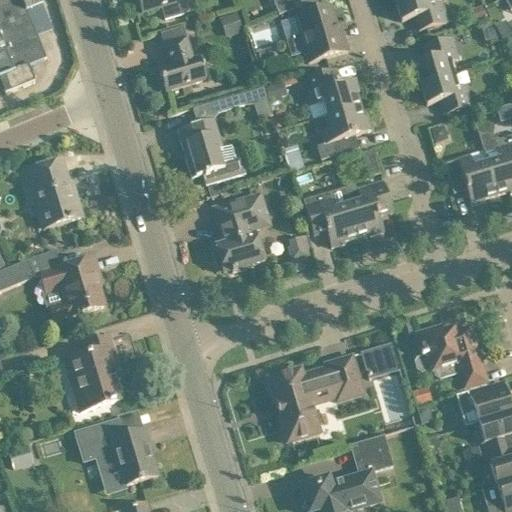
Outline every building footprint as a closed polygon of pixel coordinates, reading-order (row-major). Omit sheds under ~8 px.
[(0,0),(0,59),(7,77),(0,79),(0,83),(5,96),(35,84),(28,68),(46,60),(26,12),(42,6),(39,0),(0,0)] [(136,0),(141,15),(161,9),(164,21),(185,15),(181,3),(182,3),(181,0),(136,0)] [(271,0),(279,17),(295,11),(299,9),(318,2),(317,0),(271,0)] [(430,0),(404,0),(395,3),(401,24),(415,20),(419,33),(438,27),(447,24),(440,3),(432,5),(430,0)] [(511,10),(511,0),(503,0),(510,12),(511,10)] [(486,19),(482,7),(465,13),(469,24),(486,19)] [(339,27),(336,28),(330,9),(295,19),(300,36),(285,40),(291,59),(305,54),(308,65),(348,54),(339,27)] [(219,20),(225,39),(242,34),(236,15),(219,20)] [(479,27),(485,44),(495,40),(489,24),(479,27)] [(192,61),(186,39),(182,40),(163,46),(169,67),(158,71),(165,94),(206,82),(199,59),(192,61)] [(414,66),(420,87),(454,77),(450,64),(458,62),(452,40),(423,48),(427,62),(414,66)] [(323,104),(327,117),(360,108),(356,95),(358,94),(354,80),(339,85),(335,72),(305,81),(312,107),(323,104)] [(454,77),(420,87),(426,108),(440,103),(444,117),(463,111),(472,108),(466,87),(457,89),(454,77)] [(269,103),(277,100),(287,97),(283,84),(265,89),(269,103)] [(197,126),(196,127),(176,132),(191,181),(202,178),(205,188),(207,188),(216,185),(245,176),(241,161),(222,166),(217,151),(222,149),(214,121),(218,115),(243,108),(254,107),(268,103),(264,89),(192,110),(197,126)] [(360,108),(327,117),(331,131),(320,134),(324,146),(316,148),(321,162),(336,158),(332,145),(370,133),(366,120),(363,120),(360,108)] [(443,128),(430,132),(433,145),(447,141),(443,128)] [(479,138),(484,154),(487,165),(496,197),(509,194),(510,196),(511,195),(511,137),(497,142),(495,138),(486,136),(479,138)] [(378,173),(372,152),(361,155),(367,176),(378,173)] [(487,165),(484,154),(444,166),(451,191),(464,188),(471,208),(485,204),(484,201),(496,197),(487,165)] [(304,169),(301,157),(288,160),(292,173),(304,169)] [(26,173),(31,193),(42,230),(81,219),(71,185),(67,186),(60,163),(26,173)] [(216,185),(207,188),(210,199),(219,196),(216,185)] [(355,187),(342,191),(343,195),(356,240),(369,236),(370,238),(384,234),(379,219),(392,215),(383,185),(357,193),(355,187)] [(327,195),(302,203),(313,239),(326,235),(331,250),(345,246),(344,243),(356,240),(343,195),(328,199),(327,195)] [(215,248),(217,254),(214,256),(218,269),(221,268),(223,274),(231,272),(232,275),(247,271),(246,268),(266,261),(261,244),(257,245),(253,232),(269,228),(260,197),(213,211),(223,246),(215,248)] [(311,258),(306,237),(288,242),(290,248),(287,249),(291,262),(289,263),(292,275),(305,271),(302,260),(311,258)] [(104,309),(97,289),(101,287),(93,260),(74,266),(53,272),(40,276),(45,295),(59,291),(63,306),(50,310),(54,323),(68,319),(68,320),(85,315),(104,309)] [(27,262),(0,273),(0,294),(34,280),(27,262)] [(440,381),(459,376),(463,391),(486,385),(469,330),(455,334),(454,330),(442,333),(441,329),(416,336),(422,356),(423,358),(417,360),(415,364),(417,372),(422,374),(432,371),(432,373),(433,373),(434,378),(440,381)] [(120,380),(116,366),(108,339),(84,347),(87,356),(65,363),(80,415),(111,406),(113,417),(123,415),(120,403),(114,382),(120,380)] [(380,353),(370,357),(374,372),(384,369),(380,353)] [(363,396),(357,378),(351,359),(325,367),(326,370),(302,378),(300,371),(267,381),(287,445),(319,436),(308,399),(333,392),(336,404),(363,396)] [(459,431),(478,426),(511,415),(511,414),(503,384),(449,400),(459,431)] [(411,395),(416,410),(432,405),(427,390),(411,395)] [(431,423),(426,407),(415,411),(420,426),(431,423)] [(511,415),(478,426),(487,456),(509,450),(506,439),(511,437),(511,415)] [(409,428),(416,426),(413,417),(407,419),(409,428)] [(120,421),(74,435),(83,465),(96,461),(101,477),(120,472),(125,488),(139,484),(158,478),(144,432),(125,438),(120,421)] [(424,442),(428,453),(439,450),(436,438),(424,442)] [(329,486),(328,480),(300,489),(302,495),(298,499),(301,509),(306,510),(306,511),(353,511),(380,504),(371,475),(392,468),(383,439),(350,448),(358,477),(329,486)] [(0,453),(0,466),(0,468),(31,459),(32,461),(51,455),(47,440),(0,453)] [(462,453),(465,463),(481,458),(478,448),(462,453)] [(487,456),(496,487),(511,481),(511,459),(509,450),(487,456)] [(511,511),(511,481),(496,487),(481,491),(487,508),(487,511),(511,511)]
